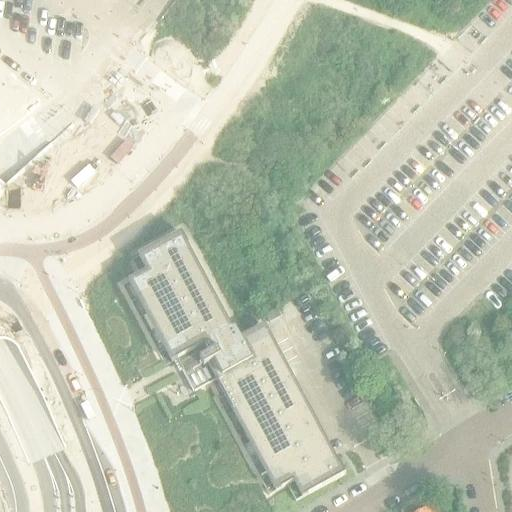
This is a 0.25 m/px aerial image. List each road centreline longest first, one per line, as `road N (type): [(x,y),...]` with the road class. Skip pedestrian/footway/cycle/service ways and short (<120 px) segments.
road 1 (tertiary): [(107,511),(63,391),(26,321),(0,291)]
road 2 (residential): [(469,439),(351,511)]
